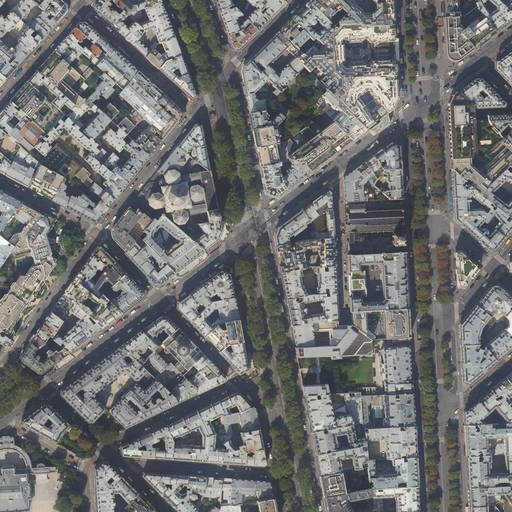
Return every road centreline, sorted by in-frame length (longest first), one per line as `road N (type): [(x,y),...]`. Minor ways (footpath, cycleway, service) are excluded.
road 1 (residential): [(80,7),(194,112),(97,233)]
road 2 (residential): [(247,233),(421,101)]
road 3 (secondary): [(247,233),(283,428)]
road 4 (residential): [(119,463),(293,475)]
road 5 (residential): [(9,359),(97,233)]
road 6 (secondary): [(218,84),(247,233)]
road 7 (residential): [(104,448),(237,382)]
road 8 (residential): [(42,388),(160,300)]
road 9 (tertiary): [(428,225),(421,101)]
road 10 (unclassified): [(80,7),(0,98)]
